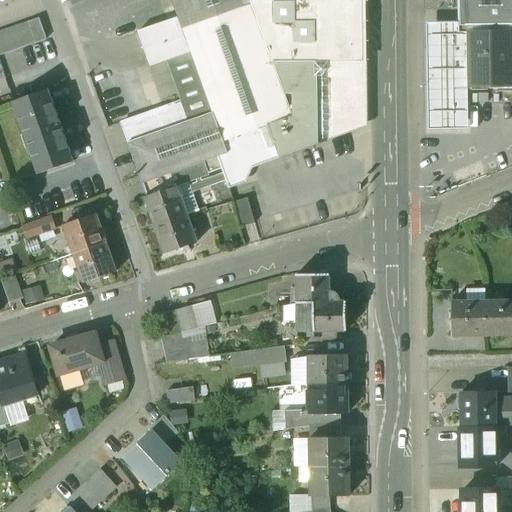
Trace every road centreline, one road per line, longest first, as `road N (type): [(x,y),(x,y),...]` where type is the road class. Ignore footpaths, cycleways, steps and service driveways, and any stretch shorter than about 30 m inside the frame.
road 1 (residential): [(46,0),(150,292)]
road 2 (tertiary): [(388,511),(398,386),(389,229)]
road 3 (residential): [(16,511),(137,403),(138,371),(118,300)]
road 4 (residential): [(150,292),(389,229)]
road 5 (tertiary): [(389,229),(388,0)]
road 6 (residential): [(389,229),(511,182)]
road 7 (residential): [(0,334),(118,300)]
